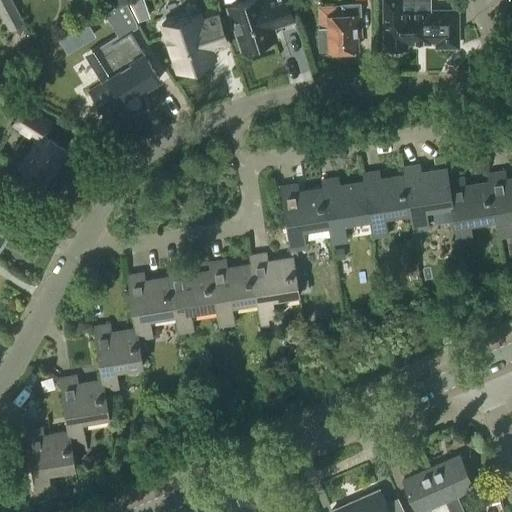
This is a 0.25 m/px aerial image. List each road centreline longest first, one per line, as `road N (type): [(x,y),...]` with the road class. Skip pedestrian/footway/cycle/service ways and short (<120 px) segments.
road 1 (tertiary): [(207,488),(480,367)]
road 2 (residential): [(511,141),(452,152),(448,129),(244,166)]
road 3 (residential): [(234,110),(359,85),(498,84)]
road 4 (residential): [(244,166),(252,224),(76,255)]
road 5 (residential): [(76,255),(122,175),(189,128),(234,110)]
road 6 (residential): [(0,389),(76,255)]
